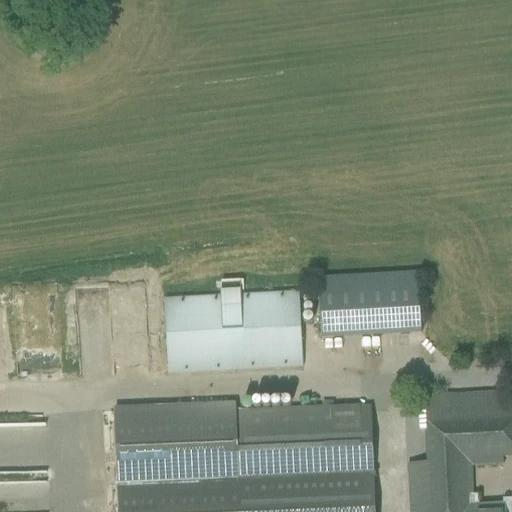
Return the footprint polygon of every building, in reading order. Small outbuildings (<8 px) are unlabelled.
[(318,280),(321,342),(420,336),(417,274),(318,280)] [(298,293),(163,301),(168,377),(302,370),(298,293)] [(405,383),(421,384),(422,373),(406,371),(405,383)] [(502,511),(502,506),(478,507),(477,497),(467,497),(466,468),(502,466),(502,460),(507,459),(506,445),(511,444),(511,410),(465,413),(464,395),(427,397),(428,416),(429,449),(430,464),(408,466),(410,511),(502,511)] [(374,511),(370,409),(235,414),(235,406),(113,411),(116,511),(374,511)] [(511,511),(511,500),(502,501),(502,506),(502,511),(511,511)]
